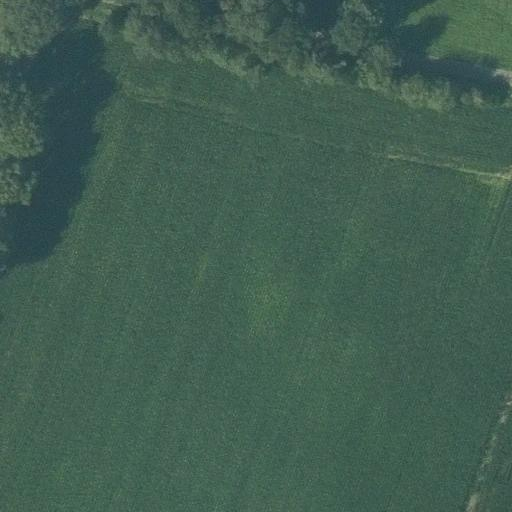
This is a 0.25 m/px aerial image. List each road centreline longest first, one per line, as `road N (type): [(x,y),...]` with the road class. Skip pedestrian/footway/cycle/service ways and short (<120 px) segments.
road 1 (track): [(147,0),(511,79)]
road 2 (unclassified): [(45,0),(0,121)]
